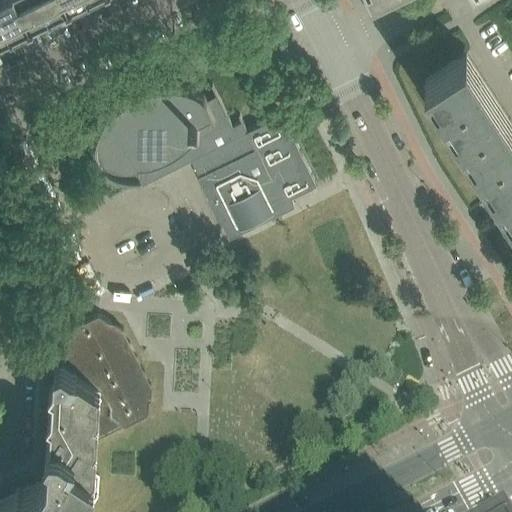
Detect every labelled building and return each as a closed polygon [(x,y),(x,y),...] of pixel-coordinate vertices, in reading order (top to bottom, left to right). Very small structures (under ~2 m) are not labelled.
[(0,0),(0,11),(12,35),(31,26),(18,0),(0,0)] [(18,0),(31,26),(50,16),(42,0),(18,0)] [(42,0),(50,16),(70,7),(66,0),(42,0)] [(0,41),(12,35),(0,11),(0,41)] [(499,188),(511,207),(511,121),(466,51),(467,51),(466,49),(425,76),(426,78),(427,77),(500,188),(499,188)] [(211,83),(217,94),(208,98),(206,96),(204,93),(202,91),(200,89),(198,87),(195,86),(191,84),(186,82),(181,81),(176,81),(171,80),(166,81),(160,81),(153,83),(147,85),(143,86),(139,87),(136,89),(129,92),(123,96),(118,101),(114,104),(112,106),(113,107),(110,111),(109,109),(106,112),(102,118),(100,121),(99,123),(98,126),(97,129),(96,132),(96,135),(96,138),(96,141),(96,144),(97,147),(97,150),(98,153),(100,155),(101,158),(103,160),(106,162),(108,164),(110,165),(113,166),(118,168),(123,169),(125,170),(128,170),(132,171),(137,171),(140,170),(145,181),(192,158),(196,156),(204,172),(199,174),(229,236),(283,210),(278,196),(288,192),(290,196),(317,183),(282,112),(277,115),(248,129),(240,113),(239,113),(242,120),(233,124),(212,83),(211,83)] [(0,511),(62,511),(66,507),(74,511),(84,506),(91,495),(92,479),(87,475),(89,472),(93,466),(95,443),(92,442),(94,438),(124,423),(125,424),(149,412),(149,408),(150,384),(143,379),(143,370),(136,365),(136,356),(129,351),(129,342),(122,337),(123,328),(114,322),(112,323),(110,320),(99,312),(43,340),(50,355),(54,353),(58,362),(55,364),(55,366),(54,378),(54,379),(51,384),(50,384),(49,385),(54,388),(52,407),(48,414),(52,417),(51,437),(46,444),(50,446),(50,453),(50,455),(49,466),(45,471),(44,473),(40,479),(30,484),(29,484),(23,487),(19,484),(18,486),(14,492),(4,497),(3,497),(0,498),(0,511)]
